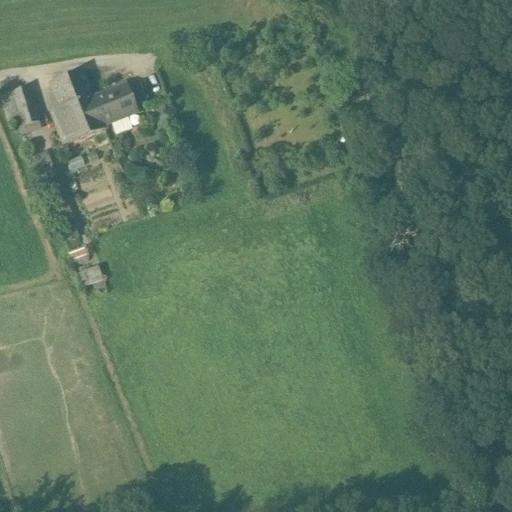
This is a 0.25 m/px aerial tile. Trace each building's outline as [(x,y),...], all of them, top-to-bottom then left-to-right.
[(93,102),(82,73),(51,85),(64,118),(56,122),(65,146),(104,131),(103,128),(93,102)] [(125,87),(103,96),(104,98),(93,102),(103,128),(136,115),(125,87)] [(29,88),(12,94),(19,119),(23,129),(40,123),(29,88)] [(12,94),(2,98),(9,122),(19,119),(12,94)] [(47,153),(30,160),(44,196),(61,189),(47,153)] [(63,194),(48,200),(61,232),(75,227),(63,194)] [(72,262),(89,256),(86,247),(69,254),(72,262)] [(98,269),(78,275),(82,288),(102,282),(98,269)]
